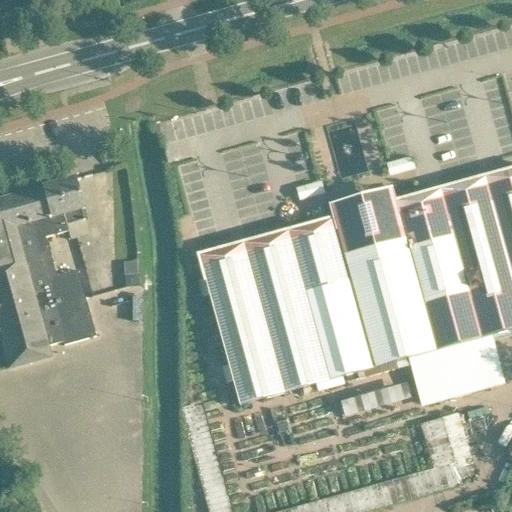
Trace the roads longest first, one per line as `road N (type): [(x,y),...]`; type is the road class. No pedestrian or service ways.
road 1 (secondary): [(0,87),(188,34)]
road 2 (secondary): [(188,34),(307,0)]
